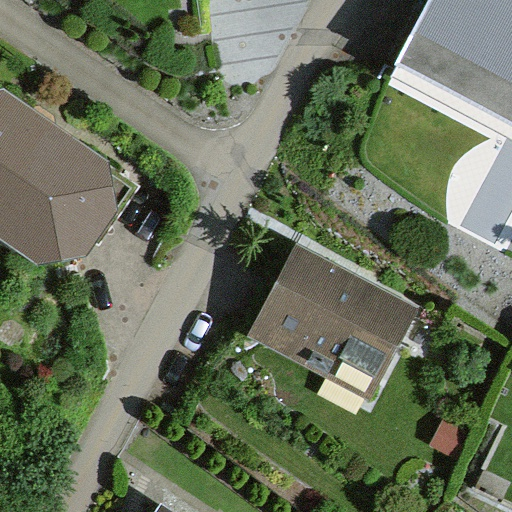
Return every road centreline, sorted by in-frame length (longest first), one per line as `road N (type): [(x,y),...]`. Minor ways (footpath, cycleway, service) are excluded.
road 1 (residential): [(85,511),(243,200)]
road 2 (residential): [(0,57),(243,200)]
road 3 (residential): [(243,200),(344,0)]
